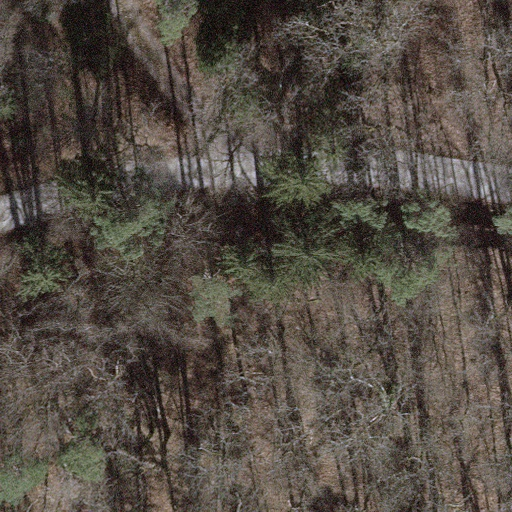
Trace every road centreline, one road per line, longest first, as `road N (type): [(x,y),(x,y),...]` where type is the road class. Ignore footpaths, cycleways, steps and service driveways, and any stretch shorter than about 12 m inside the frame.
road 1 (unclassified): [(511,189),(380,167),(238,168),(0,216)]
road 2 (track): [(238,168),(119,0)]
